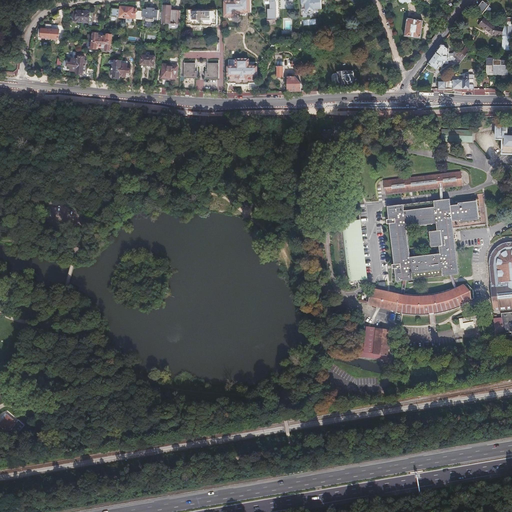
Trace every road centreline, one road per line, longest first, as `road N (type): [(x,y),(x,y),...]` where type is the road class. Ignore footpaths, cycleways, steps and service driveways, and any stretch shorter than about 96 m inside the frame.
road 1 (motorway): [(511,446),(130,511)]
road 2 (primary): [(400,96),(222,103),(21,84)]
road 3 (motorway): [(230,511),(511,463)]
road 4 (residential): [(96,0),(51,7),(35,18),(21,84)]
